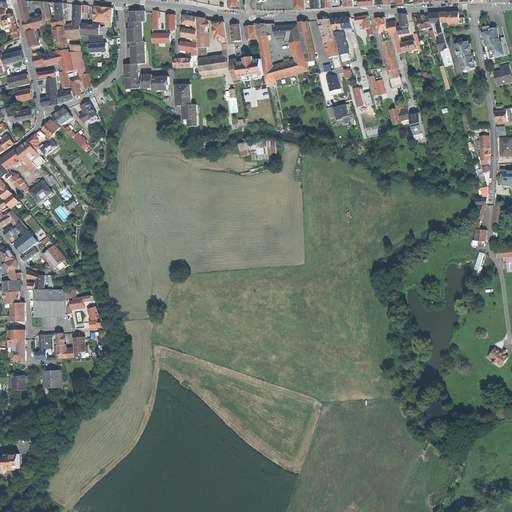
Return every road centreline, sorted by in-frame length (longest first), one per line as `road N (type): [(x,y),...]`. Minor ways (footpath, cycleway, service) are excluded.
road 1 (residential): [(508,345),(502,279),(488,248),(493,123),(472,7)]
road 2 (tertiary): [(472,7),(246,18),(189,6)]
road 3 (residential): [(0,233),(24,267),(30,329),(101,328)]
road 4 (residential): [(120,0),(119,70),(94,93),(41,116)]
